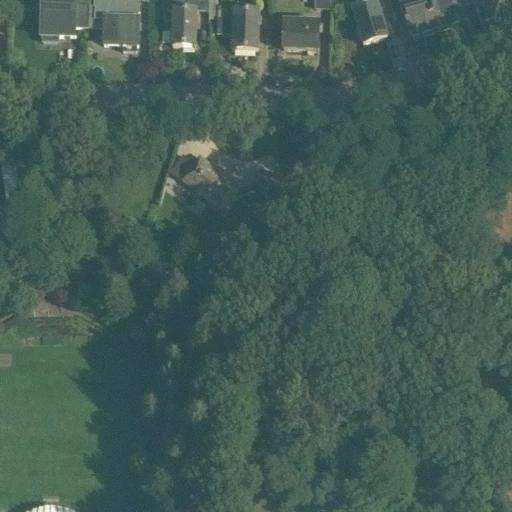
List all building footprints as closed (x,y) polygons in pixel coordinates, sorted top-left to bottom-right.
[(41,16),(41,40),(42,40),(43,45),(57,46),(58,40),(75,40),(75,32),(89,32),(104,33),(104,35),(104,49),(126,50),(126,55),(136,55),(136,50),(138,50),(139,23),(137,23),(138,4),(149,5),(148,0),(136,0),(136,3),(119,2),(119,3),(94,3),(94,11),(90,10),(90,5),(80,5),(79,0),(42,0),(42,16),(41,16)] [(167,2),(167,14),(173,14),(172,50),(195,50),(196,17),(208,17),(208,0),(182,0),(182,2),(167,2)] [(317,0),(317,15),(333,16),(332,0),(317,0)] [(397,0),(411,43),(436,35),(425,0),(397,0)] [(425,0),(436,35),(460,27),(454,8),(471,3),(470,0),(425,0)] [(481,3),(473,6),(480,27),(493,23),(496,22),(496,18),(497,11),(500,4),(503,2),(507,0),(486,0),(481,3)] [(376,4),(351,12),(363,49),(387,42),(376,4)] [(218,10),(217,38),(233,39),(232,55),(258,55),(259,16),(234,16),(234,11),(218,10)] [(284,26),(283,54),(318,55),(318,27),(284,26)] [(199,160),(182,184),(223,215),(237,196),(218,182),(221,177),(199,160)] [(261,174),(256,188),(278,196),(283,182),(261,174)] [(205,221),(213,211),(202,203),(195,213),(205,221)] [(22,207),(4,221),(10,229),(14,226),(19,233),(42,215),(22,207)] [(119,434),(136,435),(137,418),(120,417),(119,434)] [(84,492),(85,509),(118,508),(117,491),(84,492)]
